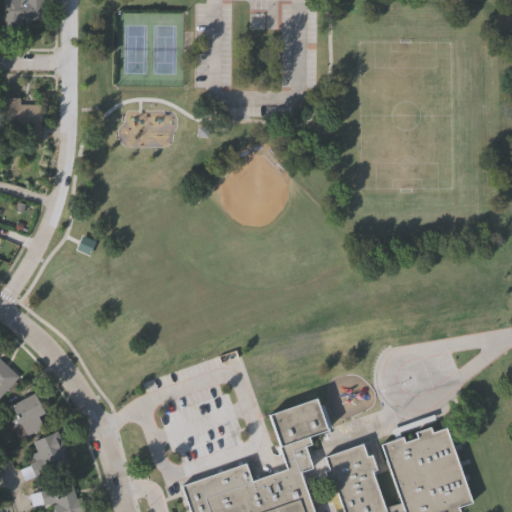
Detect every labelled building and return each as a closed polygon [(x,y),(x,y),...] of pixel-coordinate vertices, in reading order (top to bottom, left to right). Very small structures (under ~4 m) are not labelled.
[(42,0),(42,20),(4,20),(4,0),(42,0)] [(250,30),(263,30),(263,15),(250,15),(250,30)] [(39,144),(22,143),(22,129),(1,129),(2,98),(17,98),(17,104),(39,104),(39,144)] [(197,126),(208,127),(207,139),(196,138),(197,126)] [(92,241),(87,254),(74,248),(77,242),(80,235),(92,241)] [(0,363),(18,379),(0,398),(0,363)] [(300,471),(313,511),(342,511),(333,485),(329,486),(323,470),(328,468),(323,455),(362,441),(366,454),(371,453),(376,468),(371,470),(373,477),(384,507),(400,502),(380,443),(395,437),(397,436),(400,435),(402,434),(404,440),(417,435),(415,430),(431,424),(432,430),(446,424),(472,500),(458,505),(460,510),(454,511),(442,511),(439,511),(402,511),(402,510),(397,511),(190,511),(181,483),(245,459),(251,478),(286,466),(280,448),(278,441),(280,441),(269,409),(316,393),(321,408),(328,426),(308,432),(309,436),(311,441),(305,443),(306,447),(312,467),(300,471)] [(45,423),(18,436),(5,408),(32,395),(45,423)] [(392,434),(391,431),(390,429),(410,421),(416,419),(433,413),(434,415),(435,418),(399,432),(400,435),(397,436),(395,437),(394,433),(392,434)] [(68,465),(31,479),(26,467),(39,462),(31,442),(56,432),(68,465)] [(78,511),(53,511),(51,503),(32,508),(29,494),(71,483),(78,511)]
